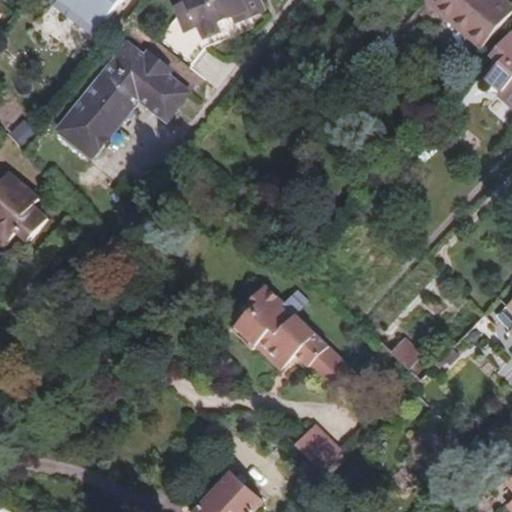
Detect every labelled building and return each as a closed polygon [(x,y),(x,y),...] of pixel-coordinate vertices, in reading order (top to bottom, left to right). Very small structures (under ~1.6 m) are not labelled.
[(53,0),(51,5),(101,35),(122,0),(53,0)] [(149,45),(182,72),(197,53),(243,35),(239,24),(257,18),(250,0),(176,0),(179,7),(167,12),(170,21),(149,45)] [(422,0),(421,2),(477,53),(511,13),(495,0),(422,0)] [(511,34),(487,61),(495,69),(482,84),(495,95),(491,101),(511,119),(511,34)] [(156,121),(179,93),(118,43),(48,127),(81,154),(129,97),(156,121)] [(23,142),(37,129),(27,119),(13,132),(23,142)] [(0,237),(8,229),(20,238),(38,215),(21,202),(27,194),(0,171),(0,237)] [(317,359),(339,379),(349,367),(293,316),(290,318),(278,308),(280,304),(262,287),(242,308),(248,313),(230,332),(250,351),(254,347),(279,370),(293,355),(307,368),(317,359)] [(280,304),(278,308),(290,318),(293,316),(305,302),(292,291),(280,304)] [(511,339),(511,299),(499,313),(511,325),(505,333),(511,339)] [(404,334),(389,350),(413,372),(423,362),(417,356),(422,351),(404,334)] [(330,388),(339,379),(317,359),(307,368),(330,388)] [(293,448),(322,475),(343,454),(312,427),(293,448)] [(511,511),(511,475),(503,483),(511,494),(511,498),(498,511),(511,511)] [(258,511),(265,505),(236,477),(201,511),(258,511)]
